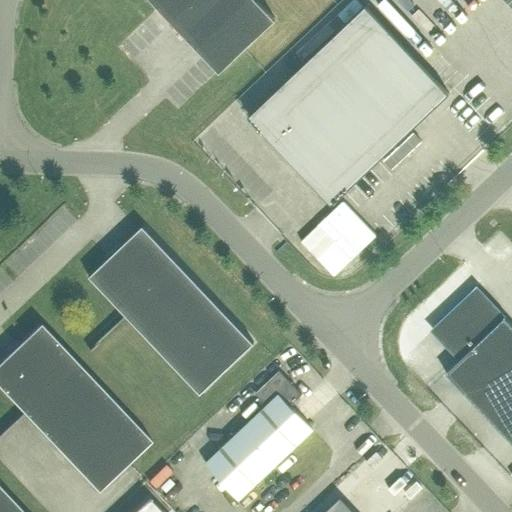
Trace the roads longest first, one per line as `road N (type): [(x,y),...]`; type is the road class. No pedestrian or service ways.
road 1 (unclassified): [(332,339),(209,201),(173,177),(133,165),(0,161)]
road 2 (unclassified): [(332,339),(511,169)]
road 3 (unclassified): [(499,511),(332,339)]
road 4 (unknown): [(0,314),(98,223),(133,165)]
